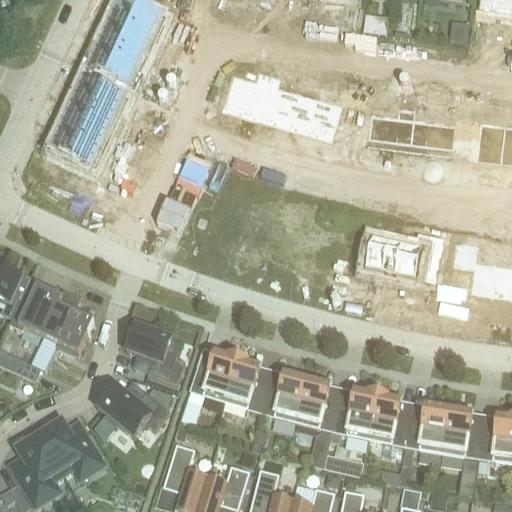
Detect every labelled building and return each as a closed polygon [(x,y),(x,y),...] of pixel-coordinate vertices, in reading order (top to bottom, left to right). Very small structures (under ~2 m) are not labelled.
[(511,0),(479,0),(478,15),(511,18),(511,0)] [(122,4),(111,27),(155,48),(166,24),(122,4)] [(203,21),(201,33),(218,35),(220,23),(203,21)] [(111,27),(101,50),(145,71),(155,48),(111,27)] [(483,52),(485,38),(468,36),(467,50),(483,52)] [(101,50),(90,74),(134,94),(145,71),(101,50)] [(216,75),(205,70),(202,78),(213,83),(216,75)] [(232,77),(222,115),(246,122),(259,75),(258,74),(255,84),(232,77)] [(259,75),(246,122),(267,127),(280,81),(259,75)] [(280,81),(267,127),(287,133),(298,96),(278,90),(281,81),(280,81)] [(85,86),(74,109),(118,130),(129,106),(85,86)] [(298,96),(287,133),(308,139),(319,102),(298,96)] [(319,102),(308,139),(332,146),(343,108),(319,102)] [(191,105),(186,116),(194,120),(199,108),(191,105)] [(74,109),(63,132),(107,153),(118,130),(74,109)] [(371,116),(367,142),(410,147),(414,112),(398,110),(397,120),(371,116)] [(414,112),(410,147),(453,153),(456,127),(414,122),(415,112),(414,112)] [(480,125),(475,164),(500,167),(505,128),(480,125)] [(511,128),(505,128),(500,167),(511,168),(511,128)] [(187,134),(180,131),(174,142),(182,145),(187,134)] [(63,132),(52,156),(96,176),(107,153),(63,132)] [(169,153),(164,164),(171,168),(177,157),(169,153)] [(166,180),(159,176),(153,188),(161,191),(166,180)] [(258,213),(251,235),(266,239),(263,249),(313,264),(322,233),(331,236),(336,221),(315,214),(313,224),(274,213),(273,218),(258,213)] [(367,272),(366,277),(386,282),(385,284),(386,284),(387,284),(387,282),(395,283),(395,285),(395,286),(396,287),(396,284),(416,288),(418,283),(435,287),(445,245),(443,245),(443,248),(430,245),(431,242),(417,239),(414,255),(410,254),(372,246),(372,250),(367,272)] [(456,246),(452,270),(473,273),(470,293),(470,297),(489,300),(489,301),(511,304),(511,269),(494,267),(494,268),(476,266),(479,249),(456,246)] [(8,277),(0,273),(0,304),(8,308),(3,319),(6,320),(13,323),(26,294),(30,285),(29,285),(28,286),(29,286),(27,291),(20,288),(22,284),(8,277)] [(25,299),(27,295),(26,294),(13,323),(12,325),(9,331),(23,337),(24,334),(43,342),(61,302),(36,290),(33,298),(31,302),(25,299)] [(81,305),(64,297),(61,302),(43,342),(58,349),(56,353),(77,362),(94,326),(75,317),(81,305)] [(168,356),(172,345),(148,336),(135,331),(133,336),(130,335),(124,350),(128,351),(126,357),(137,360),(153,366),(148,379),(177,390),(186,367),(179,365),(175,363),(176,359),(168,356)] [(225,409),(238,366),(216,359),(210,378),(198,374),(190,398),(202,402),(225,409)] [(31,370),(17,364),(12,377),(36,387),(41,375),(31,370)] [(260,420),(267,395),(255,392),(261,373),(238,366),(225,409),(248,416),(260,420)] [(296,429),(308,386),(285,380),(280,398),(267,395),(260,420),(274,423),(296,429)] [(333,438),(338,413),(326,411),(331,392),(308,386),(296,429),(319,435),(324,436),(333,438)] [(124,399),(115,391),(97,413),(135,443),(146,429),(155,436),(170,417),(169,416),(148,400),(145,398),(137,409),(124,399)] [(153,393),(148,400),(169,416),(173,400),(153,393)] [(369,446),(378,402),(355,397),(351,416),(338,413),(333,438),(340,440),(346,441),(369,446)] [(406,454),(410,429),(397,426),(401,407),(378,402),(369,446),(392,451),(406,454)] [(442,460),(449,415),(426,411),(423,431),(410,429),(406,454),(413,455),(414,455),(419,456),(442,460)] [(479,466),(482,440),(469,439),(473,419),(449,415),(442,460),(465,464),(479,466)] [(511,469),(511,424),(497,423),(495,442),(482,440),(479,466),(492,467),(511,469)] [(48,437),(40,442),(65,483),(73,478),(78,474),(84,483),(104,470),(84,438),(76,444),(71,442),(62,428),(60,430),(58,426),(46,434),(48,437)] [(188,438),(179,436),(176,445),(185,447),(188,438)] [(309,472),(325,475),(325,472),(326,467),(328,459),(331,447),(333,438),(324,436),(316,441),(309,472)] [(333,438),(331,447),(338,449),(340,440),(333,438)] [(51,491),(65,483),(40,442),(31,448),(29,444),(17,452),(19,455),(17,456),(26,470),(25,475),(16,480),(35,511),(36,511),(56,500),(51,491)] [(199,511),(209,481),(190,475),(196,457),(177,451),(163,495),(181,500),(177,511),(199,511)] [(406,454),(400,485),(412,487),(415,471),(412,466),(413,455),(406,454)] [(255,470),(258,460),(252,458),(250,458),(246,456),(243,467),(242,471),(250,473),(254,474),(255,470)] [(325,472),(325,475),(335,478),(339,461),(328,459),(326,467),(325,472)] [(209,481),(199,511),(240,511),(250,479),(231,473),(227,487),(209,481)] [(291,511),(294,505),(275,500),(280,482),(260,477),(251,511),(291,511)] [(338,493),(341,481),(329,477),(326,490),(338,493)] [(14,507),(23,501),(18,493),(1,503),(6,511),(14,507)] [(421,495),(420,503),(427,505),(428,497),(421,495)] [(294,505),(291,511),(332,511),(335,500),(316,496),(313,509),(294,505)] [(129,497),(124,510),(130,511),(138,511),(142,501),(129,497)] [(362,511),(364,501),(345,498),(342,511),(362,511)] [(433,498),(431,511),(433,511),(446,511),(448,500),(433,498)]
